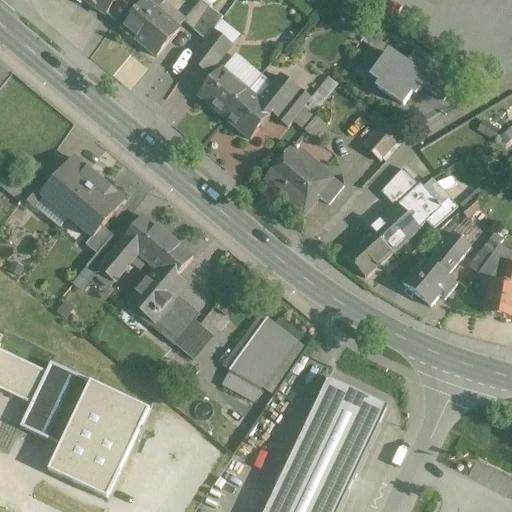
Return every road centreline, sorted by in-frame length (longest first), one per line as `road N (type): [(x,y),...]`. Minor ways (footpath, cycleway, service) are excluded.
road 1 (tertiary): [(0,15),(337,300),(453,359)]
road 2 (unclassified): [(453,359),(385,511)]
